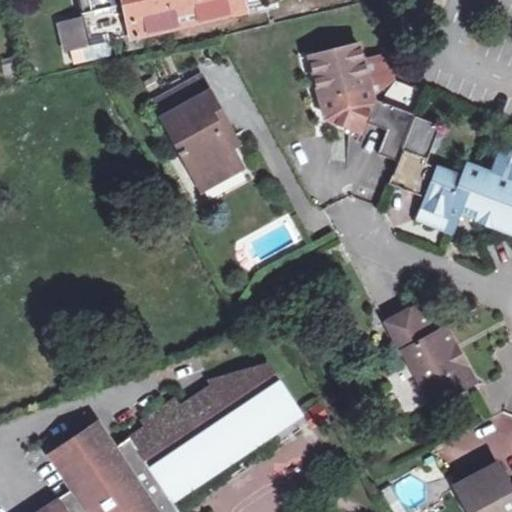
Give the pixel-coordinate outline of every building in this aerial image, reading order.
[(129,37),(132,48),(147,45),(144,33),(282,2),(281,0),(82,0),(88,24),(63,29),(69,50),(129,37)] [(398,164),(416,117),(375,100),(366,63),(362,46),(310,56),(325,118),(361,132),(364,124),(387,132),(378,155),(398,164)] [(391,59),(366,63),(375,100),(396,82),(391,59)] [(7,80),(19,77),(15,62),(3,64),(7,80)] [(228,137),(236,133),(205,73),(157,97),(203,185),(242,164),(232,145),(228,137)] [(390,183),(415,193),(428,164),(443,127),(416,117),(398,164),(390,183)] [(228,137),(232,145),(240,141),(236,133),(228,137)] [(464,179),(439,169),(427,199),(419,219),(453,232),(462,208),(477,214),(475,218),(511,232),(511,229),(511,154),(503,151),(493,175),(469,165),(464,179)] [(439,169),(428,164),(415,193),(427,199),(439,169)] [(408,348),(427,382),(433,379),(443,397),(475,380),(465,362),(462,363),(454,347),(456,346),(446,327),(434,334),(419,306),(388,322),(403,351),(408,348)] [(168,511),(175,508),(237,466),(243,475),(248,471),(242,462),(305,419),(272,371),(211,385),(214,389),(181,408),(176,400),(143,422),(147,427),(114,449),(98,424),(52,455),(75,488),(39,511),(168,511)] [(433,379),(427,382),(436,401),(443,397),(433,379)] [(296,458),(322,444),(313,427),(287,441),(296,458)] [(511,511),(511,485),(501,465),(458,487),(472,511),(475,511),(511,511)]
